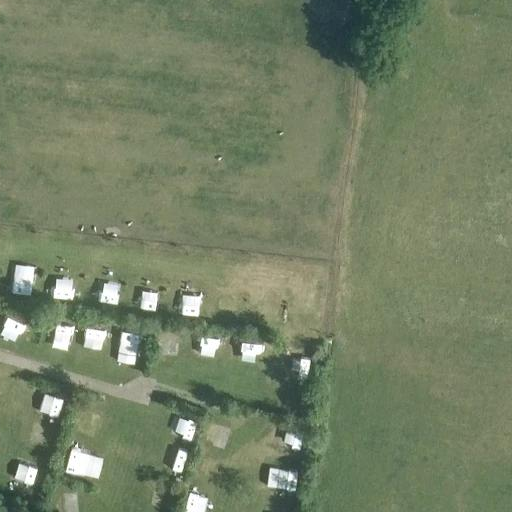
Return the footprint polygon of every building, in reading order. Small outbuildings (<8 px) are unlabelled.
[(0,311),(0,328),(3,330),(9,316),(0,311)] [(78,326),(77,336),(100,339),(101,329),(78,326)] [(116,330),(114,346),(126,347),(128,331),(116,330)] [(191,353),(209,355),(212,337),(193,334),(191,353)] [(241,361),(245,342),(224,339),(221,357),(241,361)] [(208,430),(202,453),(217,457),(223,434),(208,430)] [(172,467),(177,450),(163,446),(158,464),(172,467)]
